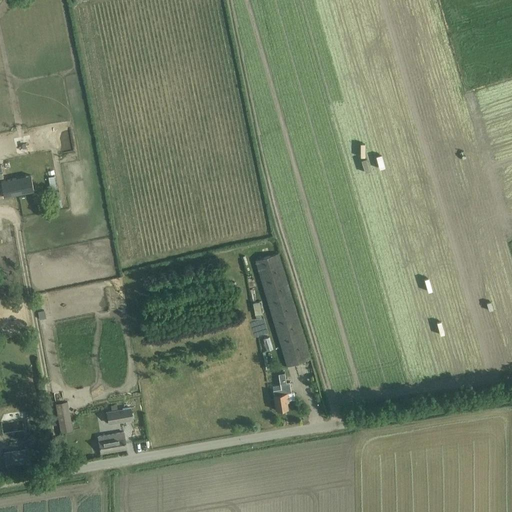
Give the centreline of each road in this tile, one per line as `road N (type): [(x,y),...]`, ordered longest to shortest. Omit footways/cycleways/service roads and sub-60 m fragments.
road 1 (unclassified): [(62,471),(511,397)]
road 2 (unclassified): [(62,471),(15,219)]
